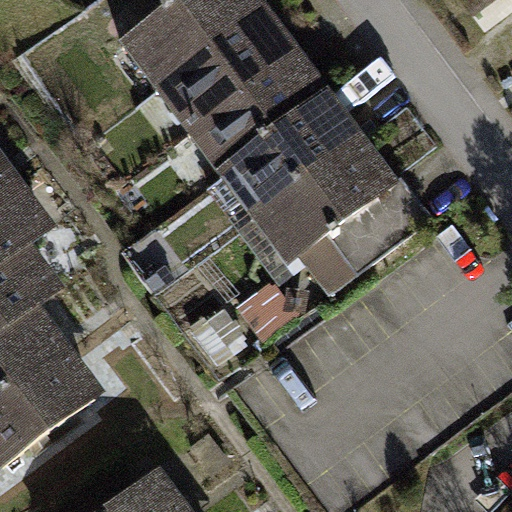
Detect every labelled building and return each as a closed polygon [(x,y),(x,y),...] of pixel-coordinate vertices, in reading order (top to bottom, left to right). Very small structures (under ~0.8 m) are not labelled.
[(166,17),(134,41),(167,84),(260,16),(248,0),(188,0),(172,13),(168,7),(161,12),(166,17)] [(462,0),(474,16),(495,0),(462,0)] [(260,16),(167,84),(200,128),(293,59),(260,16)] [(293,59),(200,128),(233,172),(325,103),(293,59)] [(325,103),(233,172),(266,216),(358,147),(325,103)] [(358,147),(266,216),(298,260),(303,256),(332,295),(420,230),(358,147)] [(0,172),(0,200),(14,190),(0,172)] [(14,190),(0,200),(0,267),(21,251),(46,233),(14,190)] [(21,251),(0,267),(0,334),(30,312),(54,295),(21,251)] [(238,311),(265,346),(299,320),(272,285),(238,311)] [(30,312),(0,334),(0,401),(62,356),(30,312)] [(62,356),(0,401),(0,464),(3,469),(96,401),(62,356)] [(177,511),(154,481),(112,511),(177,511)]
